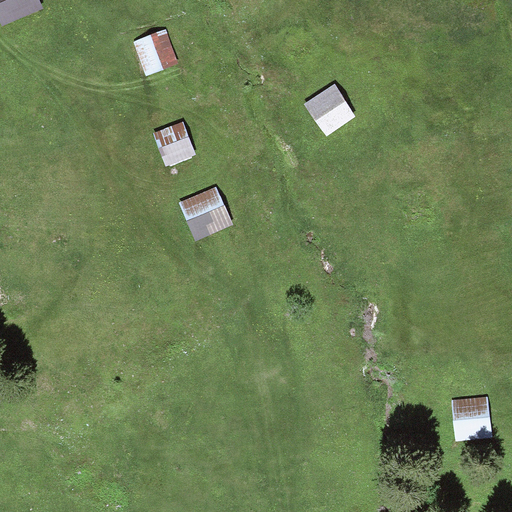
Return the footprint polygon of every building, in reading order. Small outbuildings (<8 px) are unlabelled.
[(0,0),(0,20),(5,30),(44,11),(38,0),(0,0)] [(132,42),(146,80),(179,67),(165,30),(132,42)] [(302,105),(323,141),(355,122),(334,86),(302,105)] [(150,135),(164,170),(196,157),(182,122),(150,135)] [(177,203),(193,244),(233,228),(216,187),(177,203)] [(450,397),(453,443),(491,441),(488,394),(450,397)]
